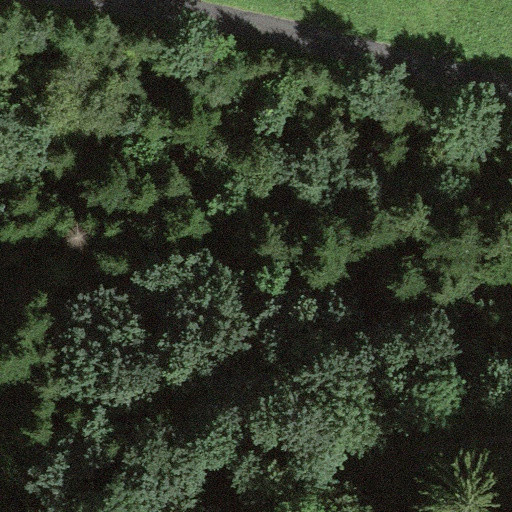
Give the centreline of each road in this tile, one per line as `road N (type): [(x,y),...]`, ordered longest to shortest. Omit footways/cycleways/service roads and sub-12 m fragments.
road 1 (residential): [(511,91),(101,0)]
road 2 (track): [(511,447),(451,450),(311,511)]
